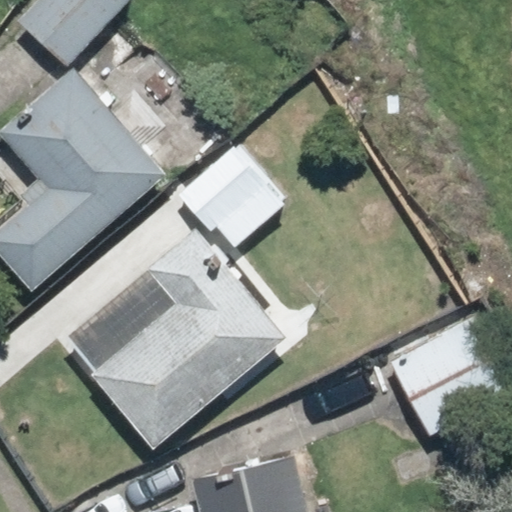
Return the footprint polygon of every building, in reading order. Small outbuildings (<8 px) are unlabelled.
[(42,0),(30,13),(78,58),(132,0),(42,0)] [(0,230),(0,231),(41,279),(178,163),(86,57),(12,120),(61,178),(0,230)] [(242,127),(215,99),(180,132),(207,161),(242,127)] [(248,138),(189,187),(219,222),(278,173),(248,138)] [(103,364),(165,439),(301,327),(210,217),(158,259),(187,295),(103,364)] [(511,358),(484,307),(398,353),(437,427),(511,386),(511,358)] [(205,470),(214,511),(325,511),(310,446),(205,470)]
